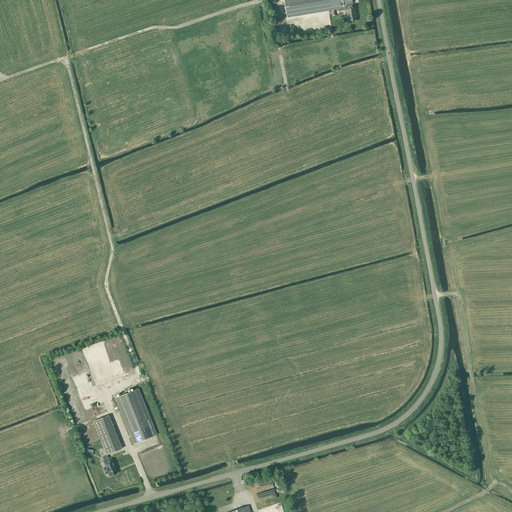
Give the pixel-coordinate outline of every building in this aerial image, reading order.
[(352,9),(352,5),(353,4),(352,0),(284,0),(287,17),(343,9),(343,10),(347,9),(349,21),(356,20),(355,8),(352,9)] [(99,385),(105,383),(98,366),(97,367),(95,363),(96,362),(92,354),(87,355),(90,362),(99,385)] [(157,435),(138,389),(115,398),(133,445),(157,435)] [(122,449),(109,415),(93,422),(106,455),(122,449)] [(118,474),(111,457),(103,461),(105,467),(102,468),(105,475),(108,474),(109,477),(118,474)]
